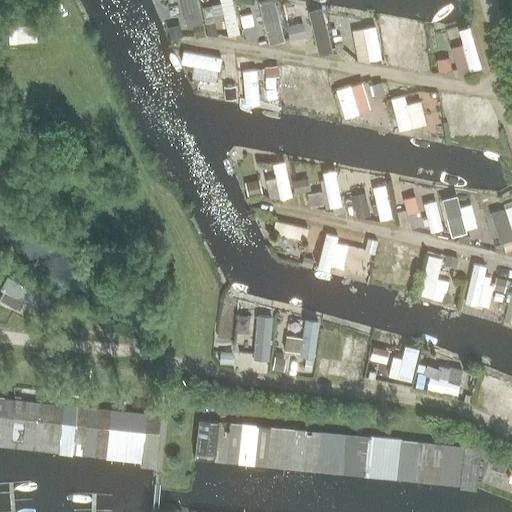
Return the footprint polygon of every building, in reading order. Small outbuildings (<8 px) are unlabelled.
[(196,0),(180,0),(186,26),(201,23),(196,0)] [(231,0),(219,0),(228,36),(239,33),(231,0)] [(273,0),(262,0),(258,1),(269,45),(284,41),(273,0)] [(321,8),(307,12),(318,54),(332,51),(321,8)] [(218,34),(214,20),(203,23),(207,37),(218,34)] [(202,24),(195,25),(197,36),(204,35),(202,24)] [(299,24),(287,27),(289,38),(301,36),(299,24)] [(352,27),(356,59),(381,56),(377,24),(352,27)] [(254,26),(243,29),(246,40),(257,37),(254,26)] [(470,26),(458,30),(470,71),(482,68),(470,26)] [(180,28),(168,31),(170,39),(182,36),(180,28)] [(399,61),(426,59),(424,31),(397,33),(399,61)] [(183,52),(181,63),(219,70),(221,58),(183,52)] [(450,71),(448,59),(437,61),(439,72),(450,71)] [(277,67),(265,68),(266,76),(277,75),(277,67)] [(256,70),(242,71),(245,105),(259,103),(256,70)] [(282,75),(283,107),(310,106),(309,89),(297,89),(297,74),(282,75)] [(52,77),(21,89),(29,110),(60,98),(52,77)] [(341,114),(367,109),(362,80),(335,85),(341,114)] [(381,83),(372,85),(375,98),(384,95),(381,83)] [(235,98),(234,86),(223,87),(224,98),(224,99),(230,99),(235,98)] [(420,97),(407,100),(405,92),(388,96),(396,128),(426,122),(420,97)] [(448,99),(451,138),(482,136),(481,118),(468,119),(466,98),(448,99)] [(284,162),(272,165),(280,198),(292,196),(284,162)] [(338,173),(324,176),(326,188),(307,191),(310,205),(342,200),(338,173)] [(307,194),(304,179),(291,182),(294,197),(307,194)] [(261,193),(259,180),(245,182),(247,195),(261,193)] [(379,218),(394,214),(386,182),(371,186),(379,218)] [(367,191),(351,192),(353,215),(368,214),(367,191)] [(415,197),(403,199),(406,211),(408,217),(416,215),(419,214),(415,197)] [(456,197),(442,201),(451,235),(465,231),(456,197)] [(403,199),(393,202),(396,214),(406,211),(403,199)] [(498,241),(511,237),(511,203),(491,209),(498,241)] [(416,215),(408,217),(411,228),(419,226),(416,215)] [(275,220),(272,233),(306,241),(309,228),(275,220)] [(326,233),(317,268),(329,271),(337,236),(326,233)] [(461,235),(459,242),(468,244),(470,237),(461,235)] [(368,239),(365,252),(374,254),(377,242),(368,239)] [(372,274),(399,280),(406,247),(380,241),(372,274)] [(428,256),(418,294),(432,297),(441,259),(428,256)] [(446,256),(444,263),(455,266),(457,259),(446,256)] [(313,260),(302,257),(300,266),(310,269),(313,260)] [(473,264),(464,301),(487,306),(492,285),(487,284),(489,277),(483,276),(485,266),(473,264)] [(499,279),(496,289),(503,291),(506,280),(499,279)] [(494,296),(493,299),(501,301),(502,297),(503,294),(495,292),(494,296)] [(256,315),(252,359),(268,360),(272,316),(256,315)] [(286,336),(284,351),(300,353),(299,356),(313,359),(319,323),(304,321),(302,338),(286,336)] [(349,360),(347,375),(362,377),(367,337),(341,333),(337,359),(349,360)] [(404,346),(397,378),(410,381),(418,349),(404,346)] [(373,348),(370,359),(381,361),(384,351),(373,348)] [(230,364),(231,352),(220,351),(219,363),(230,364)] [(275,357),(273,368),(280,370),(282,359),(275,357)] [(310,371),(312,361),(305,360),(303,369),(310,371)] [(418,364),(417,372),(425,374),(427,367),(418,364)] [(430,376),(427,388),(457,395),(462,371),(439,366),(436,378),(430,376)] [(418,374),(415,388),(423,389),(426,375),(418,374)] [(13,400),(2,398),(0,422),(0,447),(8,448),(13,400)] [(25,401),(13,400),(8,448),(20,450),(25,401)] [(25,401),(20,450),(33,451),(38,402),(25,401)] [(50,403),(38,402),(33,451),(44,452),(50,403)] [(61,404),(50,403),(44,452),(56,453),(61,404)] [(74,406),(61,404),(56,453),(69,454),(74,406)] [(85,407),(74,406),(69,454),(81,456),(85,407)] [(98,408),(85,407),(81,456),(93,457),(98,408)] [(110,409),(98,408),(93,457),(105,458),(110,409)] [(122,410),(110,409),(105,458),(116,459),(122,410)] [(133,412),(122,410),(116,459),(129,460),(133,412)] [(144,413),(133,412),(129,460),(139,462),(144,413)] [(144,413),(139,462),(138,468),(154,470),(160,414),(144,413)] [(213,463),(217,422),(197,420),(194,461),(213,463)] [(229,423),(217,422),(213,463),(225,464),(229,423)] [(241,424),(229,423),(225,464),(237,465),(241,424)] [(241,424),(237,465),(245,466),(253,467),(258,426),(249,425),(241,424)] [(269,427),(258,426),(253,467),(265,468),(269,427)] [(281,428),(269,427),(265,468),(277,469),(281,428)] [(293,430),(281,428),(277,469),(289,471),(293,430)] [(305,431),(293,430),(289,471),(300,472),(305,431)] [(321,432),(305,431),(300,472),(316,473),(321,432)] [(333,433),(321,432),(316,473),(329,475),(333,433)] [(344,435),(333,433),(329,475),(340,476),(344,435)] [(344,435),(340,476),(352,477),(357,436),(344,435)] [(369,437),(357,436),(352,477),(364,478),(369,437)] [(369,437),(364,478),(381,480),(385,439),(369,437)] [(401,440),(385,439),(381,480),(396,482),(401,440)] [(417,442),(401,440),(396,482),(412,483),(417,442)] [(428,443),(417,442),(412,483),(423,484),(428,443)] [(441,444),(428,443),(423,484),(436,486),(441,444)] [(441,444),(436,486),(447,487),(453,445),(441,444)] [(465,446),(453,445),(447,487),(459,488),(465,446)] [(481,448),(465,446),(459,488),(460,488),(460,491),(476,491),(481,448)]
